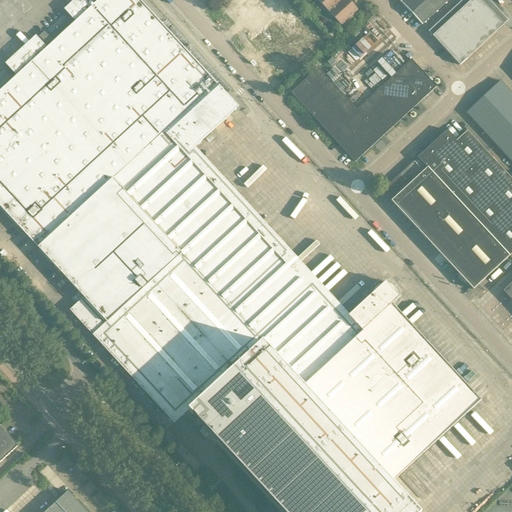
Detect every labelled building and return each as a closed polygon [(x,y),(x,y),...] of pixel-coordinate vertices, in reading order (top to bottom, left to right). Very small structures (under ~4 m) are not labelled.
[(0,205),(39,247),(80,292),(72,299),(76,304),(70,310),(174,424),(190,408),(284,511),(360,511),(363,509),(365,511),(419,511),(392,482),(481,401),(393,304),(400,298),(386,282),(349,316),(298,260),(194,147),(238,107),(219,87),(218,87),(217,85),(138,0),(100,0),(92,8),(84,0),(78,0),(67,12),(76,22),(47,49),(37,38),(7,65),(18,76),(0,92),(0,205)] [(236,0),(220,15),(234,30),(250,15),(245,9),(236,0)] [(236,0),(245,9),(254,0),(236,0)] [(261,0),(254,0),(245,9),(250,15),(251,16),(265,4),(261,0)] [(348,0),(317,0),(329,12),(330,13),(341,25),(358,9),(348,0)] [(398,0),(422,25),(449,0),(398,0)] [(489,0),(462,0),(428,32),(460,66),(508,21),(489,0)] [(265,4),(251,16),(258,24),(272,11),(265,4)] [(272,11),(258,24),(262,28),(265,31),(278,19),(272,11)] [(250,15),(234,30),(246,43),(262,28),(258,24),(251,16),(250,15)] [(278,19),(265,31),(272,38),(285,26),(278,19)] [(285,26),(272,38),(275,41),(279,46),(292,33),(285,26)] [(262,28),(246,43),(258,56),(275,41),(272,38),(265,31),(262,28)] [(44,32),(39,37),(47,45),(52,40),(44,32)] [(292,33),(279,46),(285,53),(299,41),(292,33)] [(275,41),(258,56),(271,70),(287,55),(285,53),(279,46),(275,41)] [(299,41),(285,53),(287,55),(292,60),(306,48),(299,41)] [(306,48),(292,60),(301,70),(314,57),(306,48)] [(287,55),(271,70),(284,85),(301,70),(292,60),(287,55)] [(319,68),(291,93),(355,162),(437,87),(411,59),(357,110),(319,68)] [(511,93),(501,82),(467,113),(511,162),(511,93)] [(447,131),(382,191),(473,290),(511,253),(511,179),(467,131),(456,141),(447,131)] [(511,282),(503,291),(511,300),(511,282)] [(0,462),(16,448),(16,446),(0,428),(0,462)] [(84,511),(67,493),(46,511),(84,511)]
